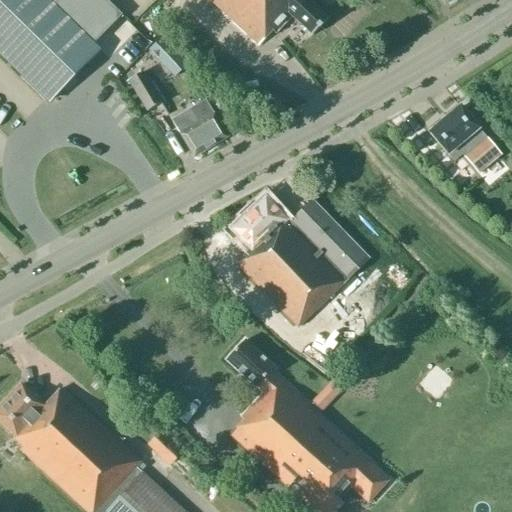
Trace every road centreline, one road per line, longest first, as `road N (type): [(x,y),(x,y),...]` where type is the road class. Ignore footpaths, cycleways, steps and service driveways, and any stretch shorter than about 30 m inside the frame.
road 1 (tertiary): [(0,297),(337,114),(511,5)]
road 2 (track): [(356,132),(380,167),(511,288)]
